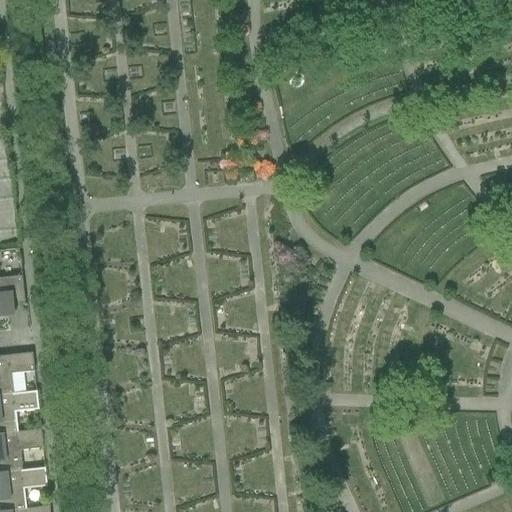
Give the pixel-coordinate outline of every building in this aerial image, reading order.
[(374,38),(374,39),(366,52),(379,60),(388,47),(374,38)] [(0,318),(6,318),(13,317),(13,313),(12,306),(24,304),(21,277),(0,279),(0,318)] [(32,354),(0,357),(0,396),(13,395),(13,394),(12,385),(10,375),(34,372),(32,354)] [(0,396),(0,435),(17,434),(17,433),(16,425),(15,413),(38,410),(36,393),(13,395),(0,396)] [(0,435),(0,474),(21,472),(21,471),(20,461),(19,451),(42,449),(40,431),(17,434),(0,435)] [(0,474),(0,511),(8,511),(25,510),(24,498),(23,490),(46,487),(44,469),(21,472),(0,474)]
